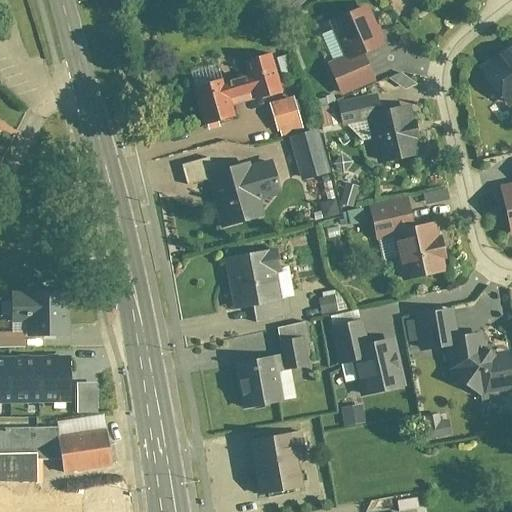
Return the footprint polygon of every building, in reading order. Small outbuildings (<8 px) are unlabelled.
[(314,20),(331,58),(362,45),(346,6),(314,20)] [(511,44),(495,43),(465,69),(479,85),(486,79),(498,96),(507,89),(511,89),(511,44)] [(324,94),(354,81),(342,54),(311,67),(324,94)] [(268,55),(250,62),(266,98),(283,91),(268,55)] [(202,84),(209,109),(235,102),(228,77),(202,84)] [(202,84),(170,92),(182,135),(214,126),(202,84)] [(327,126),(363,115),(356,93),(321,104),(327,126)] [(283,134),(307,126),(297,96),(272,104),(283,134)] [(403,153),(391,108),(354,118),(366,163),(403,153)] [(303,166),(293,133),(273,139),(283,172),(303,166)] [(498,229),(511,225),(511,150),(507,151),(511,171),(511,173),(487,179),(498,229)] [(163,187),(194,177),(189,162),(158,171),(163,187)] [(225,169),(188,179),(202,232),(239,222),(231,193),(255,186),(250,168),(227,174),(225,169)] [(397,228),(391,203),(354,211),(360,237),(397,228)] [(420,226),(377,237),(389,283),(432,272),(420,226)] [(264,241),(212,253),(224,303),(265,294),(258,265),(269,262),(264,241)] [(277,293),(240,301),(245,320),(282,312),(277,293)] [(65,311),(68,311),(67,296),(11,297),(12,334),(28,334),(28,338),(65,337),(65,311)] [(437,301),(404,303),(406,342),(435,341),(437,384),(469,382),(506,380),(504,335),(472,337),(471,325),(438,327),(437,301)] [(399,379),(387,325),(366,330),(360,305),(318,315),(328,357),(341,354),(350,390),(399,379)] [(298,334),(274,339),(277,353),(269,355),(272,372),(304,365),(298,334)] [(269,355),(231,362),(241,410),(279,402),(272,372),(269,355)] [(0,402),(68,402),(67,361),(0,362),(0,402)] [(345,407),(346,426),(367,424),(366,406),(345,407)] [(250,484),(292,476),(285,439),(296,437),(292,415),(239,426),(250,484)] [(110,467),(104,432),(57,439),(57,430),(0,431),(0,481),(35,482),(36,462),(60,462),(63,476),(110,467)] [(73,500),(75,511),(129,511),(124,489),(73,500)] [(71,511),(72,503),(0,504),(0,511),(71,511)]
